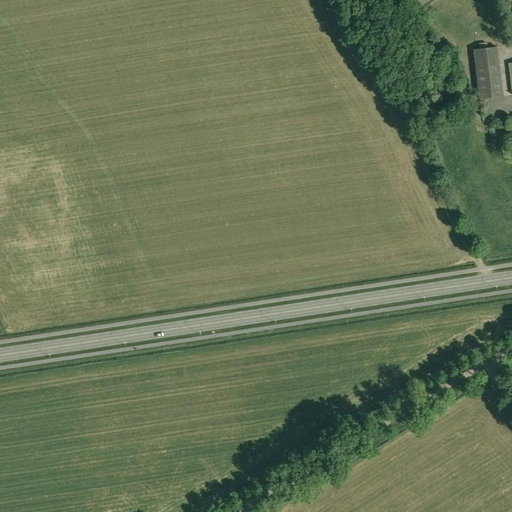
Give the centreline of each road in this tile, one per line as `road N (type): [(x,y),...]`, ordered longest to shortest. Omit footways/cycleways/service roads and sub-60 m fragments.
road 1 (primary): [(0,356),(511,279)]
road 2 (unclassified): [(511,347),(234,511)]
